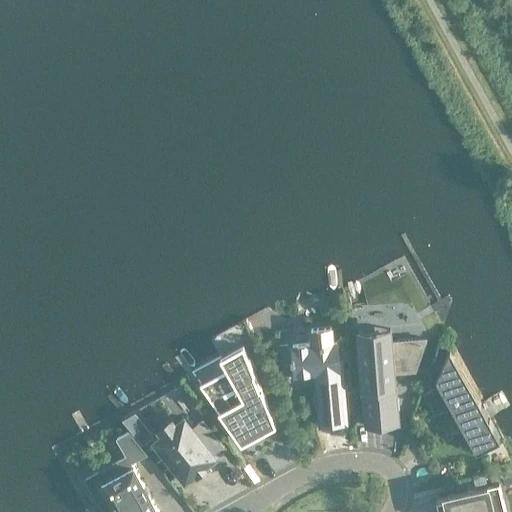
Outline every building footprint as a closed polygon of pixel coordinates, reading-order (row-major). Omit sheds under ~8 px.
[(311,340),(290,342),(292,370),(318,368),(321,397),(318,398),(320,420),(340,418),(335,367),(336,366),(335,356),(336,356),(334,339),(330,339),(328,325),(310,326),(311,340)] [(389,335),(358,337),(365,423),(384,422),(383,402),(395,401),(392,369),(414,367),(424,336),(390,339),(389,335)] [(240,441),(275,422),(242,342),(219,354),(226,367),(199,382),(240,441)] [(497,436),(447,345),(433,377),(473,449),(497,436)] [(183,415),(155,438),(184,475),(194,468),(196,471),(206,463),(203,460),(213,453),(212,451),(223,443),(202,417),(191,426),(183,415)] [(124,426),(114,432),(127,456),(128,456),(142,448),(124,426)] [(98,500),(104,511),(151,511),(156,510),(158,509),(157,507),(156,507),(148,491),(142,481),(133,465),(132,463),(130,464),(131,464),(102,479),(100,480),(101,482),(102,482),(108,494),(98,500)] [(511,470),(506,472),(503,472),(505,481),(511,479),(511,470)] [(505,511),(498,481),(435,496),(438,511),(505,511)]
